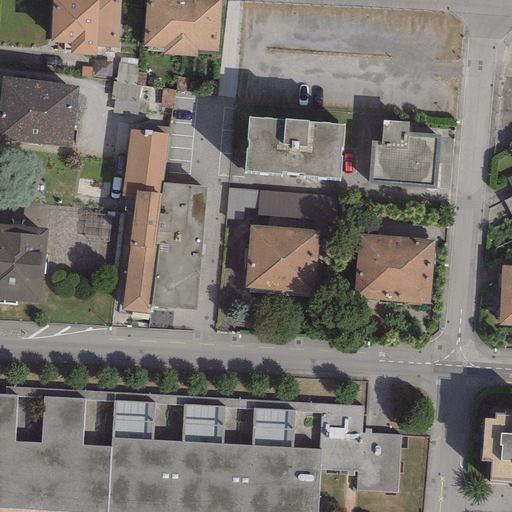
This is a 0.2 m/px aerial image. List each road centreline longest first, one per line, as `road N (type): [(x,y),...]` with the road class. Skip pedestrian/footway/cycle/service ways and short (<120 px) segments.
road 1 (residential): [(0,343),(457,369)]
road 2 (residential): [(484,2),(457,369)]
road 3 (residential): [(457,369),(446,511)]
